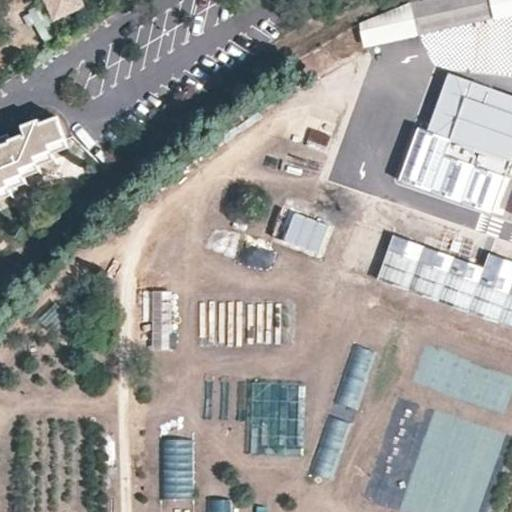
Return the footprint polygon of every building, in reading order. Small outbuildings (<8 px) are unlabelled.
[(82,4),(79,0),(47,0),(55,16),(82,4)] [(511,0),(408,0),(358,21),(364,44),(511,12),(511,0)] [(38,9),(27,16),(43,43),(55,35),(38,9)] [(511,89),(477,77),(454,140),(425,129),(407,179),(503,215),(511,191),(511,89)] [(0,185),(5,184),(3,178),(18,172),(16,166),(34,160),(32,151),(48,146),(45,137),(63,133),(56,109),(39,114),(37,110),(21,115),(24,127),(21,128),(20,126),(0,132),(0,134),(2,141),(0,141),(0,185)] [(65,141),(63,133),(45,137),(48,146),(49,150),(66,145),(65,141)] [(49,150),(48,146),(32,151),(34,160),(36,164),(51,159),(49,150)] [(236,159),(227,149),(203,170),(212,180),(236,159)] [(312,171),(316,159),(286,152),(283,164),(312,171)] [(36,164),(34,160),(16,166),(18,172),(19,178),(38,171),(36,164)] [(19,178),(18,172),(3,178),(5,184),(7,191),(21,186),(19,178)] [(0,185),(0,200),(9,197),(7,191),(5,184),(0,185)] [(325,253),(338,219),(292,200),(279,235),(325,253)] [(511,262),(511,264),(421,235),(407,274),(511,309),(511,262)] [(153,349),(170,349),(171,291),(153,291),(153,349)] [(58,306),(40,318),(48,329),(66,316),(58,306)] [(364,379),(371,352),(359,350),(352,376),(364,379)] [(163,442),(162,501),(192,502),(193,442),(163,442)] [(214,503),(215,511),(229,511),(228,501),(214,503)]
